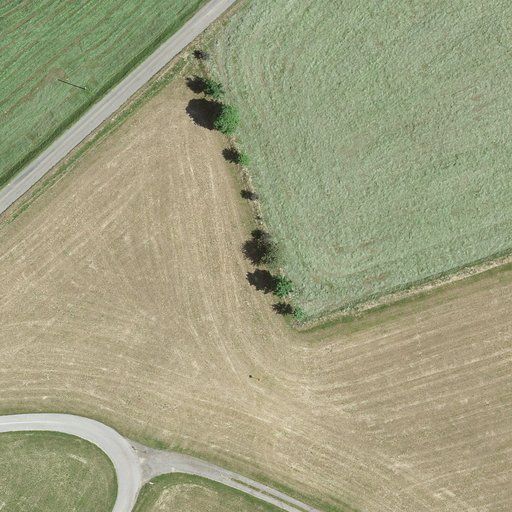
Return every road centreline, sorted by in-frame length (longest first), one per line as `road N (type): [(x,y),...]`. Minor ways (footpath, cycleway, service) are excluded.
road 1 (unclassified): [(222,0),(0,198)]
road 2 (unclassified): [(0,423),(60,419),(109,440),(125,458),(115,511)]
road 3 (track): [(125,458),(189,467),(303,511)]
